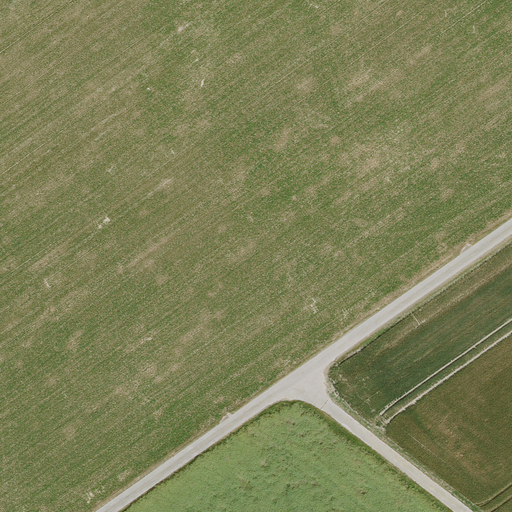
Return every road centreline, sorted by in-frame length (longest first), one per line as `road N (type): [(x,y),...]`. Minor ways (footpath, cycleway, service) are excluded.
road 1 (track): [(511,225),(107,511)]
road 2 (track): [(303,372),(318,397),(464,511)]
